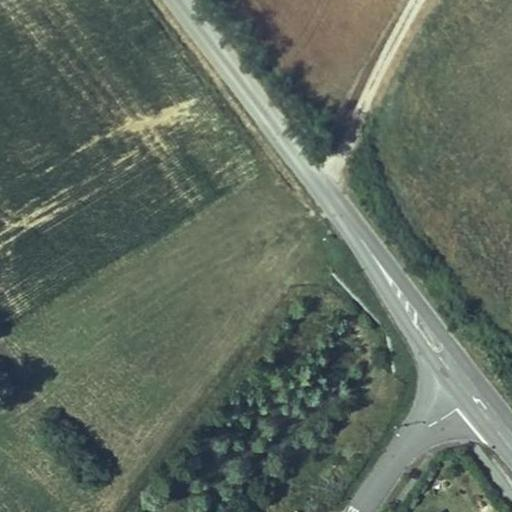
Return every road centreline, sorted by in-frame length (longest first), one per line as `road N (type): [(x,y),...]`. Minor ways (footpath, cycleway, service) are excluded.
road 1 (tertiary): [(176,0),(470,399)]
road 2 (track): [(419,0),(320,188)]
road 3 (residential): [(358,511),(398,454),(470,399)]
